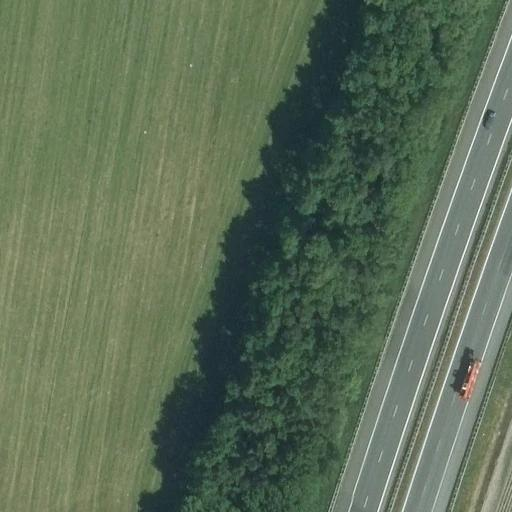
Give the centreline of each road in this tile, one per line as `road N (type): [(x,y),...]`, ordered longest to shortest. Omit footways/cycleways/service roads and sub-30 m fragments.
road 1 (motorway): [(511,67),(406,351),(357,511)]
road 2 (motorway): [(420,511),(511,243)]
